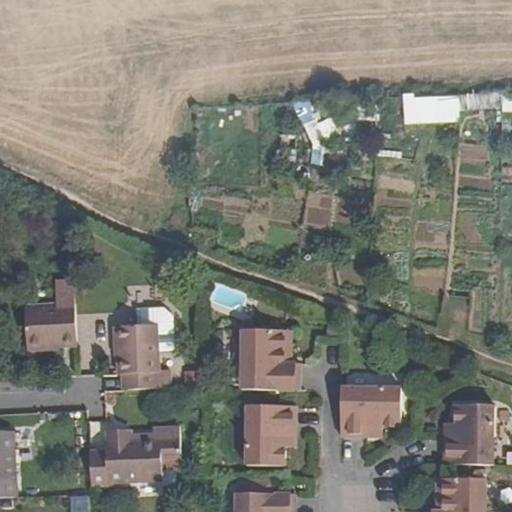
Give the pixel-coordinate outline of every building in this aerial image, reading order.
[(407,96),(408,124),(463,122),(462,95),(407,96)] [(29,347),(80,345),(78,289),(64,290),(65,303),(28,305),(29,347)] [(163,325),(164,353),(179,352),(177,317),(169,310),(142,311),(143,326),(163,325)] [(163,325),(143,326),(124,327),(125,375),(128,375),(129,391),(163,389),(162,374),(165,374),(164,353),(163,325)] [(287,365),(288,332),(245,331),(245,390),(302,391),(303,365),(293,365),(287,365)] [(343,389),(343,391),(342,438),(369,438),(369,427),(383,427),(402,427),(403,390),(343,389)] [(455,405),(455,424),(455,438),(444,438),(443,464),(493,465),(494,406),(455,405)] [(286,434),(296,434),(296,408),(247,407),(247,467),(285,468),(286,448),(286,434)] [(445,424),(444,438),(455,438),(455,424),(445,424)] [(382,438),(383,427),(369,427),(369,438),(382,438)] [(0,497),(18,497),(16,474),(14,431),(0,431),(0,497)] [(110,453),(93,453),(94,486),(111,486),(111,484),(164,482),(164,462),(176,461),(175,440),(133,442),(128,442),(128,432),(109,432),(110,453)] [(286,434),(286,448),(296,448),(296,434),(286,434)] [(485,511),(486,478),(444,478),(444,511),(437,511),(428,511),(427,511),(485,511)] [(272,480),(257,480),(257,495),(237,495),(237,511),(295,511),(296,495),(272,495),(272,480)]
